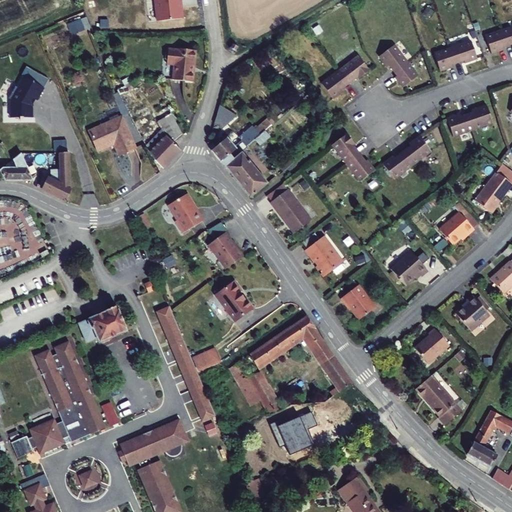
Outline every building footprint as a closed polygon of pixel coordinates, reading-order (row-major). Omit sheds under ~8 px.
[(181,0),(153,0),(156,21),(184,18),(181,0)] [(72,33),(85,28),(81,17),(67,22),(72,33)] [(484,34),(490,51),(492,51),(499,48),(503,47),(502,45),(501,43),(504,42),(505,43),(511,41),(511,40),(511,39),(511,38),(511,23),(499,28),(484,34)] [(433,52),(439,69),(446,67),(451,65),(450,63),(449,61),(452,60),(452,62),(460,59),(459,57),(462,56),(463,58),(464,60),(476,56),(470,39),(447,47),(433,52)] [(192,60),(193,45),(174,44),(174,45),(165,45),(165,47),(162,49),(162,54),(165,57),(164,60),(172,60),(171,75),(191,77),(191,68),(190,67),(190,60),(192,60)] [(396,79),(402,86),(416,75),(402,56),(392,44),(378,55),(381,59),(385,65),(386,65),(387,64),(389,62),(391,65),(389,66),(394,72),(396,71),(397,73),(396,74),(394,76),(396,79)] [(319,83),(331,98),(341,90),(340,88),(338,86),(340,85),(341,86),(348,81),(354,76),(353,75),(355,74),(356,75),(357,77),(358,77),(368,69),(356,55),(338,69),(319,83)] [(43,86),(24,75),(10,98),(10,117),(32,117),(33,105),(43,86)] [(493,121),(486,103),(472,109),(472,111),(473,113),(471,114),(470,112),(462,114),(462,116),(460,117),(459,115),(459,113),(446,117),(453,135),(493,121)] [(233,112),(218,104),(210,122),(218,126),(233,112)] [(95,117),(104,136),(108,134),(113,146),(129,139),(114,108),(95,117)] [(151,109),(129,117),(134,129),(154,120),(161,129),(141,145),(153,162),(175,145),(168,136),(176,130),(167,108),(152,113),(151,109)] [(104,136),(95,117),(82,123),(91,142),(104,136)] [(233,148),(224,137),(209,150),(212,153),(223,167),(240,151),(254,139),(250,135),(255,131),(248,124),(238,134),(236,134),(242,140),(233,148)] [(266,128),(256,137),(261,143),(271,134),(266,128)] [(360,181),(374,170),(366,159),(364,161),(362,162),(361,160),(363,159),(358,153),(353,146),(351,148),(350,146),(351,145),(353,143),(345,133),(331,145),(345,163),(360,181)] [(431,149),(419,135),(409,143),(410,145),(412,146),(410,148),(408,146),(402,151),(396,156),(397,158),(395,159),(394,157),(392,156),(382,163),(394,178),(412,164),(431,149)] [(19,139),(11,147),(17,160),(26,157),(26,159),(33,156),(24,137),(19,139)] [(70,151),(58,152),(59,179),(48,174),(41,188),(67,201),(70,188),(70,151)] [(223,167),(248,195),(265,180),(240,151),(223,167)] [(6,179),(30,168),(26,159),(26,157),(17,160),(9,164),(6,157),(0,160),(0,174),(2,179),(6,179)] [(275,166),(280,172),(290,163),(285,158),(275,166)] [(511,182),(496,170),(474,199),(490,211),(511,182)] [(270,202),(286,190),(281,184),(265,196),(270,202)] [(270,202),(269,203),(294,234),(311,221),(286,190),(270,202)] [(177,234),(195,220),(176,195),(161,207),(171,221),(168,223),(177,234)] [(465,207),(459,212),(473,229),(480,223),(465,207)] [(458,212),(439,229),(452,244),(466,232),(468,234),(473,229),(459,212),(458,212)] [(144,213),(136,216),(143,229),(150,226),(144,213)] [(221,267),(238,254),(219,230),(203,243),(221,267)] [(306,250),(319,240),(313,232),(300,242),(306,250)] [(319,240),(306,250),(315,262),(316,262),(319,265),(317,267),(325,277),(342,264),(337,257),(338,256),(323,236),(319,240)] [(412,251),(391,269),(406,286),(420,274),(422,276),(428,270),(412,251)] [(511,262),(491,281),(505,296),(511,289),(511,262)] [(146,280),(149,289),(158,285),(155,276),(146,280)] [(228,277),(209,291),(228,317),(245,304),(238,294),(237,295),(232,288),(234,287),(228,277)] [(341,290),(345,296),(358,286),(354,280),(341,290)] [(360,285),(358,286),(345,296),(341,299),(347,306),(349,304),(361,320),(377,308),(360,285)] [(480,297),(476,301),(486,312),(491,308),(480,297)] [(198,417),(213,411),(201,376),(198,366),(186,330),(176,301),(175,298),(159,303),(198,417)] [(486,312),(476,301),(473,298),(467,303),(470,306),(458,317),(472,334),(491,318),(486,312)] [(128,327),(118,301),(106,306),(107,307),(88,315),(89,315),(80,318),(86,334),(87,337),(98,333),(100,338),(102,337),(105,338),(110,336),(111,334),(116,331),(128,327)] [(301,313),(226,361),(245,390),(252,386),(257,394),(269,387),(253,361),(301,331),(330,376),(316,385),(276,397),(274,393),(261,401),(267,410),(286,401),(322,398),(349,381),(301,313)] [(429,339),(414,353),(427,368),(448,349),(434,332),(427,337),(429,339)] [(105,427),(70,339),(55,346),(58,352),(53,354),(51,347),(36,353),(62,420),(57,422),(56,420),(51,418),(33,426),(30,430),(32,435),(27,437),(26,434),(11,440),(17,456),(33,449),(32,447),(36,445),(38,449),(43,451),(61,444),(63,439),(62,437),(68,435),(71,441),(105,427)] [(199,360),(219,352),(216,342),(195,350),(199,360)] [(430,381),(414,395),(438,421),(436,423),(442,430),(459,415),(430,381)] [(483,426),(466,456),(490,470),(498,455),(483,447),(495,426),(509,435),(511,429),(511,420),(492,410),(483,426)] [(181,417),(121,442),(123,448),(124,449),(122,450),(125,458),(127,457),(127,458),(130,465),(140,461),(142,466),(137,468),(154,511),(178,511),(181,511),(160,459),(152,462),(149,457),(163,451),(165,450),(166,452),(167,453),(168,453),(169,454),(170,455),(171,456),(172,456),(174,456),(175,456),(176,456),(177,455),(179,455),(180,454),(181,453),(182,452),(182,451),(183,450),(183,449),(183,448),(183,446),(183,445),(183,444),(183,443),(185,442),(190,440),(181,417)] [(213,422),(206,424),(208,435),(216,433),(213,422)] [(124,449),(123,448),(118,450),(123,460),(127,458),(127,457),(125,458),(122,450),(124,449)] [(92,469),(78,474),(83,488),(97,483),(92,469)] [(511,478),(498,470),(492,480),(508,490),(511,483),(511,478)] [(237,480),(243,497),(256,492),(250,475),(237,480)] [(356,476),(336,490),(352,511),(378,511),(370,500),(363,491),(366,490),(356,476)] [(48,499),(41,483),(25,490),(32,506),(35,505),(37,509),(32,511),(58,511),(56,506),(51,504),(46,506),(45,501),(48,499)] [(256,492),(243,497),(244,503),(258,498),(256,492)]
